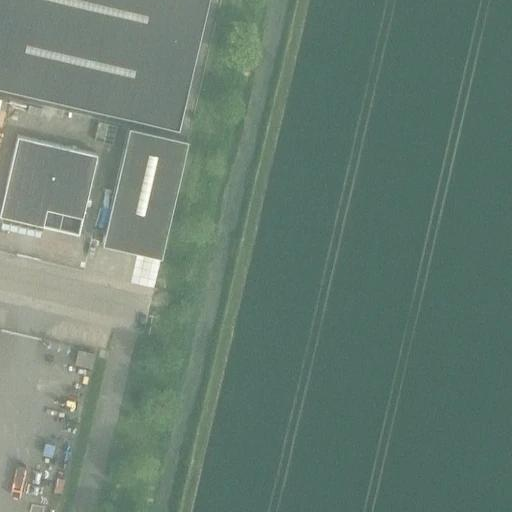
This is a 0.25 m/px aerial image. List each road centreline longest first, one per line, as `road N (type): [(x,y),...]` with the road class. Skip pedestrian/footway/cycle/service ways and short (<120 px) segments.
road 1 (unknown): [(37,286),(0,481)]
road 2 (unclassified): [(147,312),(0,278)]
